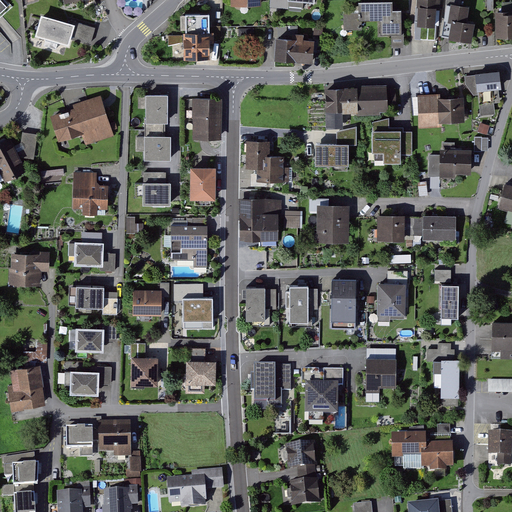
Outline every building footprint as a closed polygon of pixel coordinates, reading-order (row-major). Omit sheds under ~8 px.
[(0,0),(0,21),(16,7),(9,0),(0,0)] [(316,0),(282,0),(283,19),(316,19),(316,0)] [(395,0),(364,3),(365,20),(385,19),(387,36),(407,34),(404,8),(396,9),(395,0)] [(441,0),(423,0),(422,24),(440,25),(441,0)] [(474,7),(455,6),(453,37),(472,38),(474,7)] [(215,10),(176,12),(177,41),(186,41),(187,58),(212,57),(212,40),(216,40),(215,10)] [(511,10),(498,12),(500,35),(511,34),(511,10)] [(75,23),(44,13),(38,33),(73,45),(75,38),(94,45),(100,26),(76,18),(75,23)] [(344,21),(344,30),(362,30),(362,21),(344,21)] [(295,59),(297,37),(280,36),(279,57),(295,59)] [(315,60),(316,39),(297,37),(295,59),(315,60)] [(503,69),(479,72),(484,114),(498,112),(497,102),(503,101),(501,86),(504,86),(503,69)] [(389,84),(328,87),(330,123),(350,122),(350,112),(391,110),(389,84)] [(441,92),(419,95),(423,124),(468,119),(465,96),(442,99),(441,92)] [(170,93),(148,94),(148,120),(170,120),(170,93)] [(101,98),(54,115),(63,140),(85,132),(89,144),(115,135),(104,106),(101,98)] [(221,98),(197,99),(198,138),(206,138),(222,137),(221,98)] [(32,132),(25,131),(22,156),(37,157),(39,132),(32,132)] [(399,132),(370,133),(371,153),(384,153),(384,165),(400,164),(399,132)] [(174,134),(148,134),(148,158),(174,158),(174,134)] [(0,168),(1,168),(7,180),(29,169),(12,135),(0,141),(0,168)] [(488,150),(489,136),(475,136),(475,150),(488,150)] [(271,140),(249,140),(249,166),(259,165),(259,179),(285,179),(285,156),(271,156),(271,140)] [(317,166),(353,165),(353,140),(317,141),(317,166)] [(471,147),(441,150),(444,173),(474,170),(471,147)] [(218,198),(218,166),(193,166),(194,199),(218,198)] [(51,175),(51,180),(63,180),(63,170),(42,171),(42,176),(51,175)] [(97,175),(73,174),(72,210),(106,211),(107,186),(97,186),(97,175)] [(173,181),(145,181),(145,203),(173,203),(173,181)] [(282,197),(241,198),(242,238),(263,238),(283,238),(282,197)] [(352,203),(320,203),(319,240),(352,241),(352,203)] [(304,214),(288,214),(288,226),(304,226),(304,214)] [(138,215),(129,215),(129,231),(145,231),(144,222),(138,222),(138,215)] [(413,238),(412,215),(381,216),(382,239),(413,238)] [(459,215),(427,215),(426,238),(458,238),(459,215)] [(210,224),(174,224),(173,258),(197,259),(197,266),(209,266),(210,224)] [(117,270),(118,253),(104,252),(105,241),(77,241),(77,264),(103,265),(102,270),(117,270)] [(37,253),(14,252),(13,281),(44,282),(44,270),(51,270),(52,251),(37,250),(37,253)] [(444,283),(454,283),(455,269),(437,268),(437,283),(444,283)] [(380,313),(408,313),(409,269),(390,269),(390,281),(381,281),(380,313)] [(357,280),(330,280),(330,328),(357,328),(357,280)] [(215,319),(215,295),(205,295),(205,282),(177,282),(177,299),(185,299),(185,319),(215,319)] [(462,315),(463,283),(454,283),(444,283),(443,315),(462,315)] [(119,314),(120,291),(107,290),(107,285),(80,284),(79,306),(105,307),(105,313),(119,314)] [(263,284),(244,284),(245,322),(264,322),(263,284)] [(164,288),(136,288),(135,314),(164,314),(164,288)] [(307,288),(286,288),(286,326),(307,326),(307,288)] [(173,300),(173,326),(180,326),(180,325),(184,325),(185,300),(173,300)] [(511,321),(496,321),(495,349),(503,350),(503,355),(511,355),(511,321)] [(120,323),(104,322),(104,328),(78,327),(77,351),(106,352),(106,341),(119,341),(120,323)] [(218,360),(207,359),(208,348),(189,348),(188,392),(207,392),(207,382),(218,383),(218,360)] [(369,391),(382,391),(382,386),(399,386),(399,357),(369,356),(369,391)] [(463,358),(444,358),(444,396),(462,396),(463,358)] [(157,387),(157,360),(129,361),(130,388),(157,387)] [(270,406),(285,406),(284,389),(293,389),(293,365),(278,365),(278,364),(257,364),(257,400),(270,400),(270,406)] [(43,365),(14,369),(16,385),(11,385),(14,409),(48,404),(43,365)] [(100,366),(99,371),(73,369),(72,393),(100,395),(100,383),(114,384),(115,367),(100,366)] [(305,369),(305,385),(308,385),(308,414),(341,414),(341,384),(346,384),(346,369),(305,369)] [(511,380),(491,380),(491,393),(511,393),(511,380)] [(66,443),(102,442),(102,451),(135,451),(134,421),(102,422),(102,423),(91,424),(91,417),(68,417),(68,424),(66,424),(66,443)] [(511,433),(494,433),(493,458),(511,458),(511,433)] [(399,455),(427,454),(427,445),(426,435),(398,435),(399,455)] [(317,442),(290,443),(291,469),(318,468),(317,442)] [(454,465),(454,445),(427,445),(427,454),(427,466),(454,465)] [(6,457),(6,465),(14,464),(37,463),(37,453),(6,457)] [(40,484),(41,463),(37,463),(14,464),(14,475),(15,485),(36,484),(40,484)] [(6,476),(14,475),(14,464),(6,465),(6,476)] [(197,478),(171,480),(173,503),(187,502),(188,508),(212,506),(210,490),(226,489),(224,470),(196,473),(197,478)] [(318,480),(292,482),(294,509),(320,507),(318,480)] [(6,495),(15,495),(37,494),(36,484),(15,485),(5,486),(6,495)] [(135,511),(134,489),(107,491),(108,511),(135,511)] [(85,511),(84,492),(59,494),(60,511),(85,511)] [(15,495),(16,511),(37,511),(37,494),(15,495)] [(450,511),(449,502),(412,505),(413,511),(450,511)]
